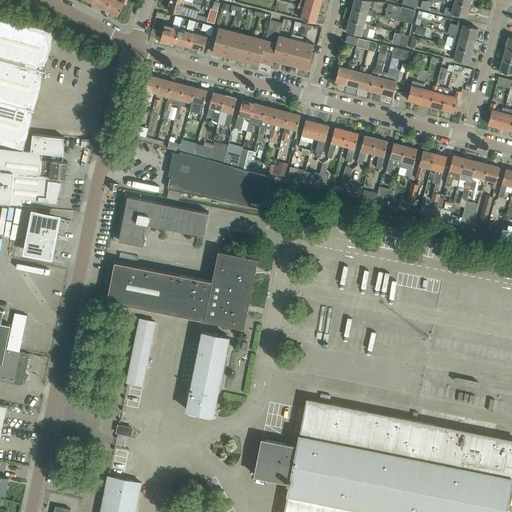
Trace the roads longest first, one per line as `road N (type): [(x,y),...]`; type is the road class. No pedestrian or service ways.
road 1 (unclassified): [(30,511),(134,46)]
road 2 (residential): [(312,97),(134,46)]
road 3 (residential): [(465,137),(312,97)]
road 4 (residential): [(465,137),(502,0)]
